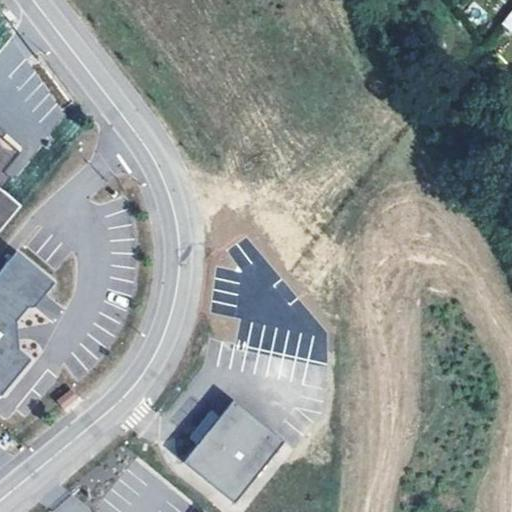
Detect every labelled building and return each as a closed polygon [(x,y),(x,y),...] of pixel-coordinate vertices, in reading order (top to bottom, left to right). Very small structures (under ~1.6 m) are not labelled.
[(511,31),(511,8),(501,24),(511,31)] [(0,229),(20,206),(1,190),(11,178),(3,172),(19,152),(2,138),(0,136),(0,229)] [(15,250),(0,268),(0,394),(30,358),(12,343),(10,325),(26,306),(33,306),(54,282),(15,250)] [(71,389),(57,399),(64,409),(78,398),(71,389)] [(198,443),(183,462),(234,502),(283,440),(233,400),(217,419),(198,443)] [(190,437),(198,443),(217,419),(210,413),(190,437)]
